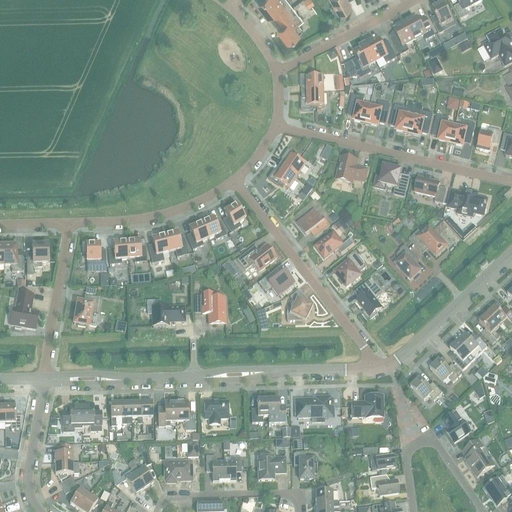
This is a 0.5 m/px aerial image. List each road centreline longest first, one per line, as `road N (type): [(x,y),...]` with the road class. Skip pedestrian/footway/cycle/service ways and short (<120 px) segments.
road 1 (residential): [(511,181),(275,125)]
road 2 (residential): [(370,368),(362,346),(234,180)]
road 3 (residential): [(193,377),(370,368)]
road 4 (residential): [(413,511),(405,457),(424,439),(437,445),(483,511)]
road 5 (residential): [(67,222),(170,212),(234,180)]
road 6 (residential): [(43,379),(67,222)]
road 7 (residential): [(276,72),(412,0)]
road 8 (residential): [(43,379),(193,377)]
road 9 (residential): [(39,511),(28,482),(43,379)]
road 10 (residential): [(301,511),(297,499),(283,493),(190,495)]
